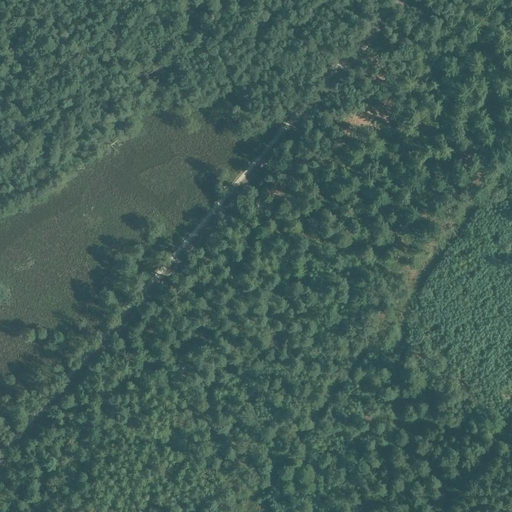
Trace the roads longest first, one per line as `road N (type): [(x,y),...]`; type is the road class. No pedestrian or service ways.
road 1 (track): [(406,0),(0,464)]
road 2 (track): [(238,511),(511,167)]
